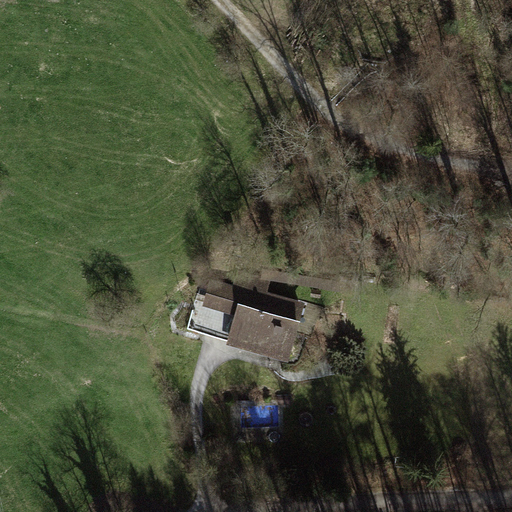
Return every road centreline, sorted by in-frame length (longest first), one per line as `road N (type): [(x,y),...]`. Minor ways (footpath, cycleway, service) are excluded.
road 1 (track): [(511,167),(340,126),(222,0)]
road 2 (track): [(250,511),(511,493)]
road 3 (track): [(202,511),(202,383),(227,350)]
